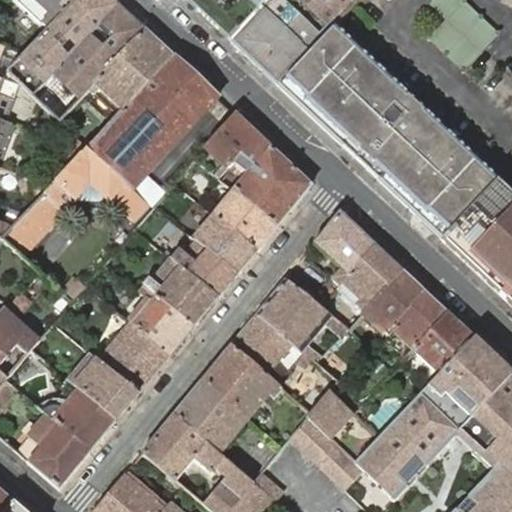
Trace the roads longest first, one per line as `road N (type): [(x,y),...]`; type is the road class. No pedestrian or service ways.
road 1 (residential): [(70,511),(342,184)]
road 2 (tertiary): [(342,184),(146,0)]
road 3 (tertiary): [(511,343),(342,184)]
